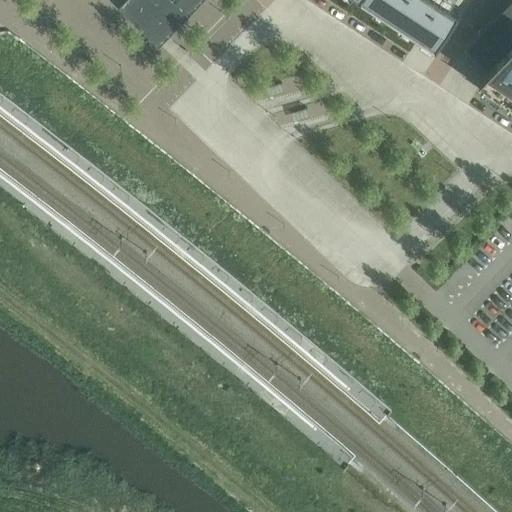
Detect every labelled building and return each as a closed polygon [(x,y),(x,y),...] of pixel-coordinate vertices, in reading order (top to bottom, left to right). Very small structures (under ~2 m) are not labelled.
[(134,0),(164,28),(190,0),(134,0)] [(369,0),(436,44),(459,8),(447,0),(369,0)] [(511,0),(509,0),(465,46),(488,68),(489,69),(511,45),(511,0)] [(511,45),(489,69),(488,68),(478,78),(511,100),(511,45)] [(511,307),(508,301),(496,309),(507,325),(511,321),(511,307)]
